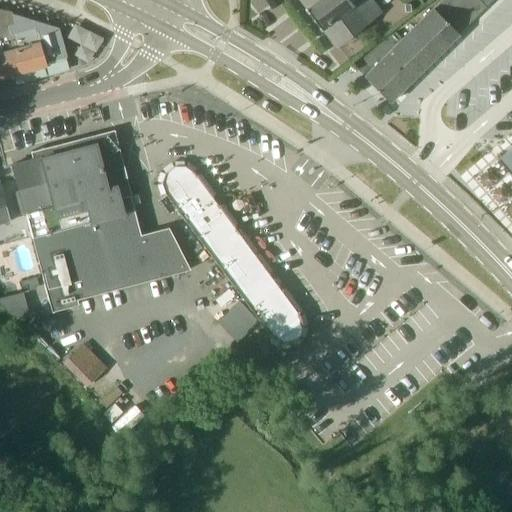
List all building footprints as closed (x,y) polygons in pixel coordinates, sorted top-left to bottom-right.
[(337,0),(300,0),(306,7),(304,9),(312,19),(337,0)] [(337,0),(312,19),(320,29),(321,28),(336,47),(379,15),(368,0),(337,0)] [(485,7),(492,0),(441,0),(364,76),(389,102),(485,7)] [(0,77),(44,65),(33,27),(11,34),(9,27),(16,24),(12,12),(0,9),(0,77)] [(511,38),(492,55),(511,79),(511,116),(476,148),(500,176),(509,168),(511,172),(511,38)] [(108,155),(104,141),(12,165),(25,219),(27,218),(51,311),(78,305),(77,300),(190,270),(169,228),(140,237),(133,211),(123,214),(116,186),(122,184),(114,154),(108,155)] [(174,166),(165,173),(161,183),(165,194),(235,289),(271,337),(280,343),(290,343),(300,337),(303,326),(300,316),(193,173),(184,166),(174,166)] [(96,301),(106,341),(185,321),(175,281),(96,301)] [(0,304),(6,321),(30,313),(22,290),(0,297),(0,304)] [(82,343),(61,363),(85,388),(106,368),(82,343)]
